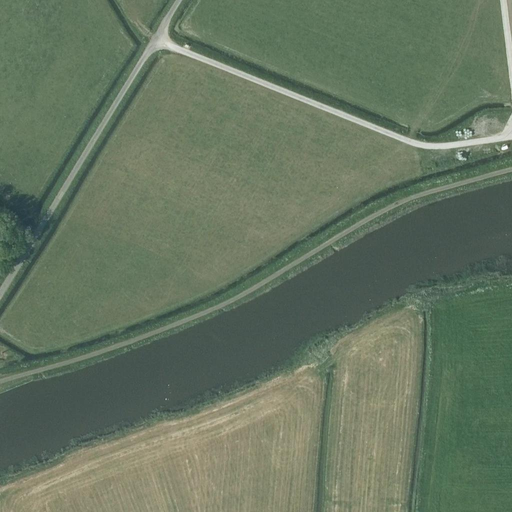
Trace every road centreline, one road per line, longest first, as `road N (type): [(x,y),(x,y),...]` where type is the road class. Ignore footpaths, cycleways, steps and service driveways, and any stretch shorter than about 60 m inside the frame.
road 1 (unclassified): [(154,39),(416,144),(511,137)]
road 2 (unclassified): [(0,291),(154,39)]
